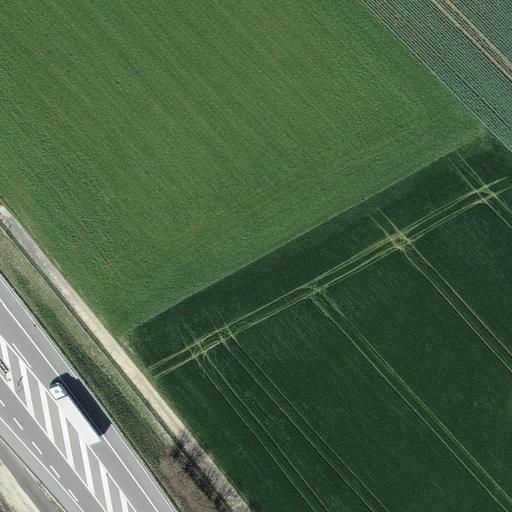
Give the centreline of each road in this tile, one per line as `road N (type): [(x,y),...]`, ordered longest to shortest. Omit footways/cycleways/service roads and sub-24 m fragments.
road 1 (track): [(238,511),(0,217)]
road 2 (trunk): [(147,511),(0,321)]
